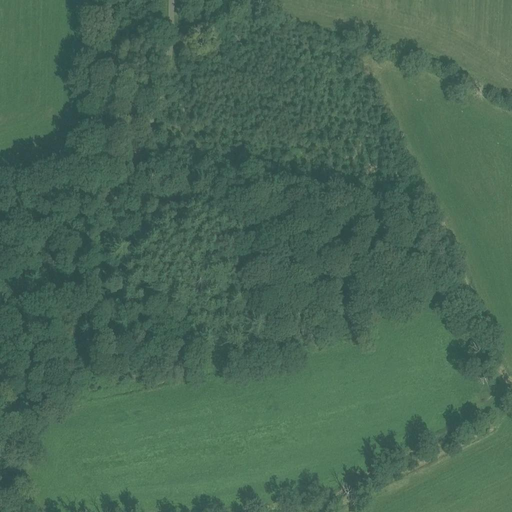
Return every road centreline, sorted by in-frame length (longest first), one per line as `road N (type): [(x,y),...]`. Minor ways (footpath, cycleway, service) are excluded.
road 1 (track): [(129,160),(150,170),(430,209),(511,383)]
road 2 (unclassified): [(0,178),(129,160),(159,101),(171,0)]
